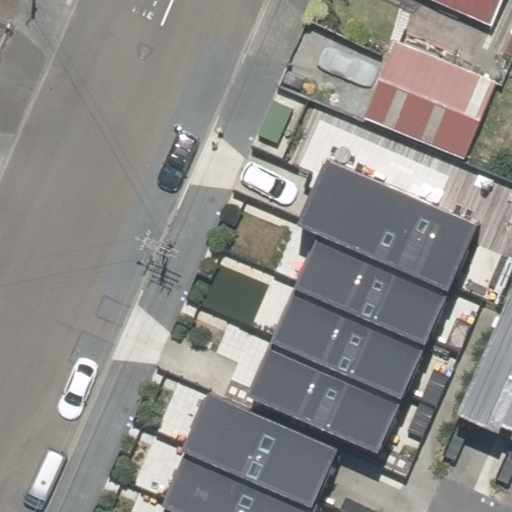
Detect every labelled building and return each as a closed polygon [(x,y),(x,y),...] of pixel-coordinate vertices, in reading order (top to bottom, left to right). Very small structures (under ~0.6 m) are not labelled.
[(511,0),(408,0),(491,37),(507,0),(511,0)] [(388,33),(345,130),(454,179),(498,82),(388,33)] [(381,439),(479,213),(325,146),(298,212),(319,222),(247,382),(381,439)] [(511,269),(456,402),(511,425),(511,269)] [(311,511),(318,497),(314,496),(339,438),(209,381),(184,438),(188,439),(163,495),(168,497),(161,511),(311,511)]
